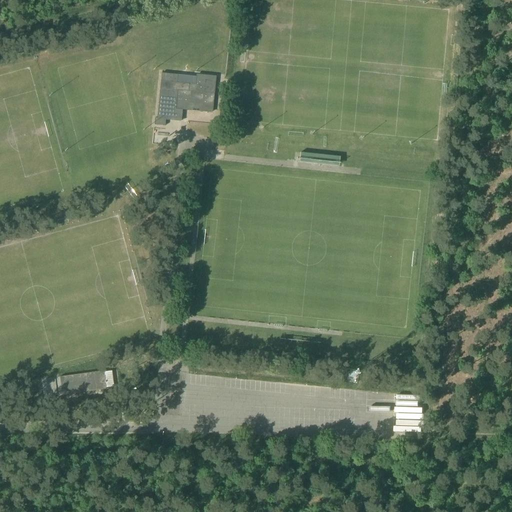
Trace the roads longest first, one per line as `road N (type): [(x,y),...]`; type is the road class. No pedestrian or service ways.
road 1 (unclassified): [(154,429),(417,436)]
road 2 (unclassified): [(154,429),(177,169)]
road 3 (unclassified): [(0,431),(154,429)]
road 4 (track): [(133,0),(0,36)]
